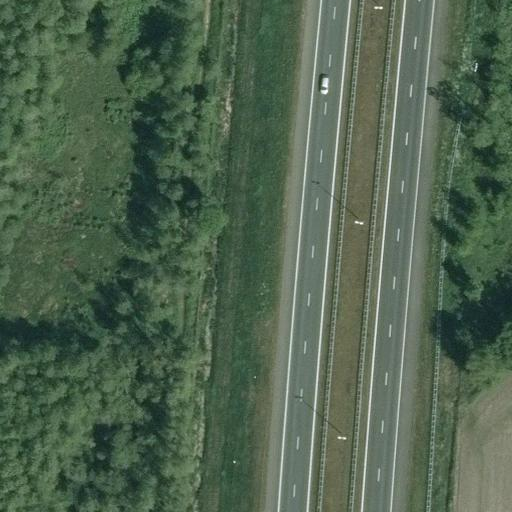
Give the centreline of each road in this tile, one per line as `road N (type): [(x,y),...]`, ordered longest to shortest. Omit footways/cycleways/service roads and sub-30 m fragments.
road 1 (motorway): [(333,0),(290,511)]
road 2 (motorway): [(378,511),(421,0)]
road 3 (track): [(166,511),(208,0)]
